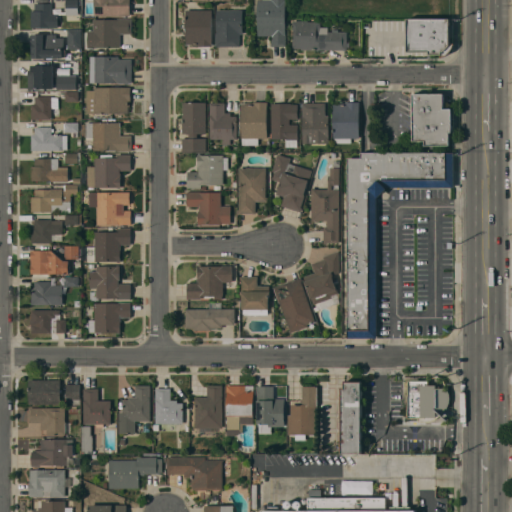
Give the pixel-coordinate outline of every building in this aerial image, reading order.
[(78,0),(78,15),(65,15),(65,0),(78,0)] [(130,0),(130,16),(94,15),(94,0),(130,0)] [(286,0),(287,46),(271,46),(271,36),(258,36),(258,14),(254,14),(254,0),(286,0)] [(51,4),(51,15),(57,15),(57,26),(31,26),(31,11),(34,11),(34,4),(51,4)] [(212,10),(212,47),(198,47),(198,46),(193,46),(193,44),(186,44),(186,10),(212,10)] [(243,10),(243,34),(240,34),(240,46),(216,46),(216,33),(216,10),(243,10)] [(117,19),(117,18),(132,18),(132,34),(120,34),(120,47),(87,47),(87,31),(93,31),(93,19),(117,19)] [(450,19),(450,43),(454,43),(454,46),(452,49),(450,52),(447,55),(444,56),(440,57),(440,55),(429,55),(429,52),(407,52),(407,18),(450,19)] [(308,20),(308,22),(320,22),(320,27),(334,27),(334,32),(347,32),(347,50),(301,50),(301,48),(293,48),(293,20),(308,20)] [(360,20),(360,43),(352,43),(352,20),(360,20)] [(81,29),(81,49),(68,49),(67,29),(81,29)] [(32,58),(32,34),(56,34),(56,38),(62,38),(62,50),(65,50),(65,56),(63,56),(63,58),(32,58)] [(119,56),(119,59),(132,59),(132,82),(90,82),(90,57),(119,56)] [(35,65),(53,65),(53,88),(28,88),(28,77),(28,70),(31,70),(31,65),(35,65)] [(76,75),(76,89),(57,89),(57,75),(76,75)] [(130,87),(130,101),(130,107),(128,107),(128,113),(87,113),(87,90),(94,90),(94,87),(130,87)] [(443,93),(443,109),(451,108),(451,132),(448,132),(448,134),(449,134),(449,145),(425,145),(425,141),(413,141),(413,94),(443,93)] [(52,120),(31,119),(31,106),(31,104),(35,104),(35,97),(37,97),(37,96),(51,96),(51,97),(59,98),(59,109),(52,108),(52,120)] [(206,102),(206,133),(197,134),(197,138),(206,138),(206,152),(182,152),(182,138),(189,138),(189,134),(182,134),(182,102),(206,102)] [(225,102),(225,112),(231,112),(231,116),(237,116),(237,139),(230,139),(230,144),(222,144),(222,139),(210,139),(210,102),(225,102)] [(253,103),(253,102),(267,102),(267,138),(258,138),(258,145),(242,145),(242,138),(241,138),(241,103),(253,103)] [(345,103),(345,102),(359,102),(359,138),(351,138),(351,143),(334,143),(334,138),(333,138),(333,103),(345,103)] [(291,103),(291,104),(298,104),(298,119),(289,119),(289,124),(297,124),(298,140),(297,140),(297,147),(285,147),(285,139),(271,139),(271,103),(291,103)] [(325,103),(325,116),(328,116),(328,143),(302,143),(302,103),(325,103)] [(93,123),(93,122),(120,122),(120,135),(132,136),(132,151),(93,150),(93,139),(86,139),(86,135),(81,135),(81,124),(86,124),(86,123),(93,123)] [(52,127),(52,134),(62,134),(62,135),(68,135),(67,150),(62,149),(62,151),(31,150),(31,134),(34,134),(34,127),(37,127),(52,127)] [(386,187),(386,188),(387,189),(378,198),(377,199),(377,338),(348,338),(347,158),(361,158),(361,152),(454,152),(454,187),(386,187)] [(131,171),(120,171),(120,173),(121,173),(121,176),(120,176),(120,187),(94,187),(94,190),(87,190),(87,187),(87,167),(94,167),(94,158),(100,158),(100,154),(112,154),(112,157),(117,157),(117,154),(131,154),(131,171)] [(201,154),(201,155),(223,155),(223,157),(228,157),(228,170),(223,170),(223,185),(201,185),(201,188),(187,188),(187,172),(197,172),(197,169),(197,154),(201,154)] [(291,158),(289,163),(312,170),(301,207),(302,208),(301,212),(281,205),(284,196),(275,194),(279,181),(272,179),(274,172),(272,171),(276,158),(276,157),(276,155),(277,156),(278,154),(291,158)] [(52,158),(52,180),(31,180),(31,166),(35,166),(35,158),(52,158)] [(266,168),(266,197),(267,197),(267,201),(256,201),(255,214),(237,214),(237,209),(239,209),(239,168),(266,168)] [(339,168),(339,185),(331,185),(331,189),(339,189),(339,242),(327,242),(327,244),(323,244),(323,227),(326,227),(326,220),(311,220),(311,188),(315,188),(315,189),(328,189),(328,176),(330,176),(330,168),(339,168)] [(51,189),(56,189),(56,190),(62,190),(62,201),(71,201),(71,212),(51,212),(51,211),(31,212),(31,197),(35,197),(35,189),(51,189)] [(201,191),(201,192),(221,192),(221,206),(231,206),(231,224),(202,224),(202,225),(198,225),(198,211),(199,211),(199,206),(187,206),(187,191),(201,191)] [(130,192),(130,205),(124,205),(124,210),(131,210),(131,225),(97,224),(97,207),(89,207),(89,192),(130,192)] [(52,219),(52,220),(63,220),(63,234),(52,234),(51,243),(31,243),(31,227),(35,227),(35,219),(52,219)] [(117,232),(117,228),(131,228),(131,245),(120,245),(120,261),(87,261),(87,247),(95,247),(95,232),(117,232)] [(79,246),(79,258),(65,258),(65,245),(79,246)] [(31,273),(31,265),(31,259),(31,250),(32,250),(50,250),(54,251),(64,261),(69,260),(69,264),(70,265),(70,269),(69,271),(69,274),(31,273)] [(331,296),(331,298),(313,305),(303,277),(314,273),(311,264),(324,259),(323,256),(339,251),(339,273),(330,276),(335,289),(336,289),(338,293),(331,296)] [(116,266),(116,265),(119,265),(120,280),(119,280),(119,284),(131,284),(131,299),(117,299),(117,298),(98,298),(98,301),(90,301),(90,292),(96,292),(96,288),(89,288),(89,271),(97,271),(97,266),(116,266)] [(201,265),(201,266),(222,266),(222,265),(232,265),(232,282),(223,282),(223,295),(222,295),(222,299),(214,299),(214,295),(201,295),(201,299),(187,299),(187,282),(197,282),(197,265),(201,265)] [(257,276),(257,285),(269,286),(269,291),(270,291),(270,296),(269,296),(269,310),(267,310),(267,315),(243,315),(244,309),(242,309),(242,295),(240,295),(240,291),(241,291),(242,280),(240,280),(240,276),(257,276)] [(300,278),(315,321),(307,324),(308,327),(290,333),(280,302),(278,303),(273,287),(300,278)] [(51,281),(52,285),(62,285),(62,305),(31,305),(31,288),(34,288),(34,282),(38,282),(38,281),(51,281)] [(119,303),(119,302),(131,302),(131,317),(120,317),(120,332),(89,332),(89,320),(94,320),(94,303),(119,303)] [(235,308),(235,324),(222,324),(222,328),(211,328),(212,330),(194,330),(194,328),(186,328),(186,309),(235,308)] [(60,309),(60,319),(66,319),(66,333),(31,333),(31,324),(30,323),(30,320),(31,319),(31,309),(60,309)] [(60,380),(60,404),(29,404),(28,380),(60,380)] [(447,388),(448,389),(449,392),(450,400),(449,404),(447,408),(444,408),(442,414),(439,417),(434,420),(430,422),(425,422),(418,422),(418,418),(407,418),(407,395),(408,395),(408,381),(428,380),(429,385),(436,384),(436,388),(447,388)] [(361,381),(361,453),(341,453),(341,388),(344,388),(344,381),(361,381)] [(80,384),(80,404),(72,404),(72,400),(66,400),(66,384),(80,384)] [(150,385),(150,421),(135,421),(135,433),(118,433),(118,412),(122,412),(122,399),(128,399),(128,397),(135,397),(135,385),(150,385)] [(222,385),(222,428),(194,428),(195,397),(207,397),(207,385),(222,385)] [(255,385),(255,391),(253,391),(253,424),(242,424),(243,432),(236,435),(227,435),(227,392),(226,392),(226,385),(255,385)] [(274,398),(284,398),(284,426),(271,426),(271,433),(259,433),(259,423),(257,423),(257,386),(273,386),(274,398)] [(317,386),(317,406),(316,406),(316,434),(287,434),(288,415),(290,415),(290,404),(300,404),(300,398),(302,398),(302,386),(317,386)] [(98,400),(111,400),(110,424),(103,424),(103,427),(96,427),(96,423),(83,423),(83,388),(98,388),(98,400)] [(171,388),(170,400),(177,400),(177,403),(183,403),(183,423),(176,423),(176,430),(164,430),(164,424),(155,423),(155,388),(171,388)] [(65,407),(65,422),(70,422),(70,435),(46,435),(46,430),(41,430),(40,422),(28,423),(28,407),(65,407)] [(93,453),(81,453),(81,426),(91,426),(91,435),(92,435),(93,453)] [(40,465),(40,466),(31,466),(31,452),(33,452),(33,450),(40,450),(40,439),(73,439),(73,455),(69,455),(69,465),(40,465)] [(137,460),(137,457),(157,457),(157,458),(162,458),(162,472),(157,473),(145,473),(145,475),(139,475),(139,487),(109,488),(109,460),(137,460)] [(205,457),(205,460),(222,460),(222,490),(193,490),(193,485),(191,485),(191,477),(184,477),(184,474),(167,474),(167,457),(205,457)] [(65,497),(29,497),(29,481),(30,481),(30,470),(43,470),(43,469),(65,469),(65,497)] [(307,510),(307,497),(386,497),(386,510),(416,510),(416,511),(262,511),(262,510),(307,510)] [(65,501),(65,507),(72,507),(72,511),(38,511),(38,507),(42,507),(42,501),(65,501)]
